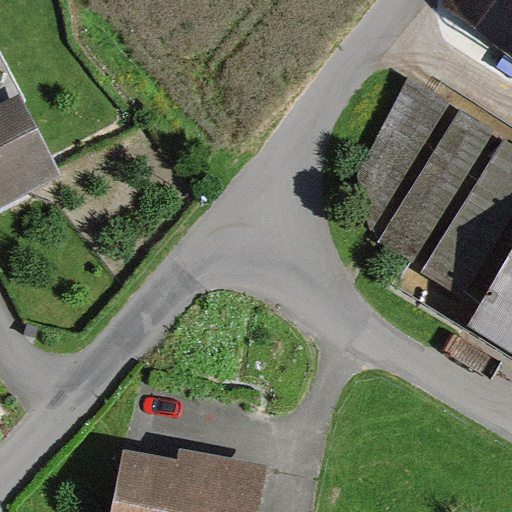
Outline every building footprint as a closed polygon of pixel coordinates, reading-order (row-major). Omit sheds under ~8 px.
[(511,0),(466,0),(454,18),(511,59),(511,0)] [(511,225),(511,154),(410,91),(331,218),(465,301),(511,225)] [(24,105),(0,116),(0,207),(1,209),(60,181),(24,105)] [(511,271),(476,329),(511,351),(511,271)] [(191,480),(131,465),(119,511),(259,511),(267,481),(194,464),(191,480)]
